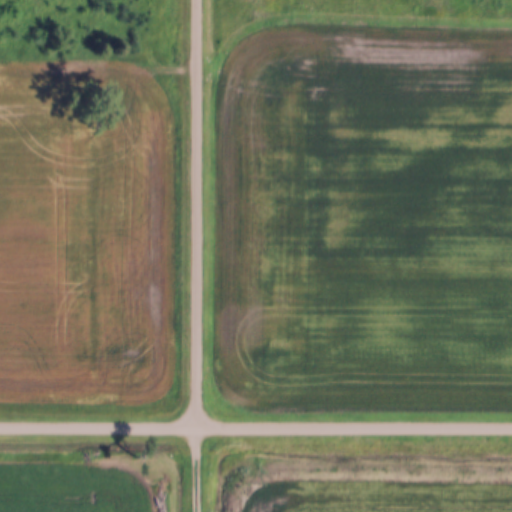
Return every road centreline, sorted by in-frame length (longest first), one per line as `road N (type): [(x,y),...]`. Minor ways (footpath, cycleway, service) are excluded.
road 1 (residential): [(511,429),(0,428)]
road 2 (residential): [(195,429),(196,0)]
